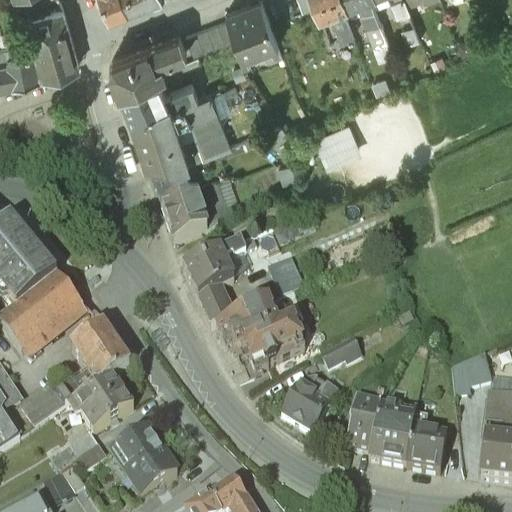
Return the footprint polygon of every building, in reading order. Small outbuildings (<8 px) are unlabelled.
[(15,0),(23,20),(28,37),(33,36),(43,78),(77,69),(78,67),(62,9),(57,0),(15,0)] [(100,0),(108,20),(127,13),(121,0),(100,0)] [(121,0),(127,13),(161,0),(121,0)] [(311,0),(297,0),(302,14),(315,9),(311,0)] [(338,0),(311,0),(315,9),(318,18),(331,13),(334,25),(341,43),(353,39),(342,9),(338,0)] [(370,0),(338,0),(342,9),(357,3),(366,29),(380,24),(370,0)] [(388,0),(396,19),(409,14),(403,0),(388,0)] [(261,2),(226,16),(228,23),(236,43),(243,61),(278,47),(261,2)] [(228,23),(185,39),(193,59),(236,43),(228,23)] [(380,24),(366,29),(374,49),(388,44),(380,24)] [(147,47),(113,60),(110,68),(119,92),(157,76),(164,73),(161,64),(186,53),(179,34),(147,47)] [(9,64),(0,66),(0,88),(38,81),(32,54),(7,59),(9,64)] [(157,76),(119,92),(131,119),(133,125),(198,99),(191,83),(164,94),(157,76)] [(198,99),(133,125),(150,178),(183,165),(230,147),(210,98),(212,97),(211,94),(198,99)] [(325,165),(360,152),(349,123),(314,136),(325,165)] [(281,126),(244,142),(246,148),(265,140),(267,146),(288,137),(281,126)] [(183,165),(150,178),(160,209),(194,198),(183,165)] [(194,198),(160,209),(173,247),(211,235),(235,210),(227,187),(194,198)] [(310,220),(292,227),(298,241),(316,234),(310,220)] [(0,233),(0,301),(11,315),(55,280),(33,253),(31,255),(8,227),(0,233)] [(292,227),(272,235),(279,252),(299,244),(298,241),(292,227)] [(218,257),(182,273),(197,305),(218,295),(233,288),(223,266),(233,262),(234,265),(246,260),(244,254),(241,248),(218,257)] [(255,249),(244,254),(246,260),(257,255),(255,249)] [(292,265),(268,276),(280,303),(294,297),(298,295),(292,280),(298,277),(292,265)] [(11,315),(0,324),(0,331),(21,359),(82,311),(56,279),(55,280),(11,315)] [(218,295),(197,305),(210,333),(216,330),(232,324),(218,295)] [(321,361),(294,297),(280,303),(266,309),(277,336),(294,328),(296,334),(294,334),(303,355),(276,367),(281,380),(321,361)] [(232,324),(216,330),(221,342),(222,342),(223,344),(226,345),(228,350),(233,348),(241,365),(247,362),(254,378),(267,373),(266,371),(276,367),(303,355),(294,334),(296,334),(294,328),(277,336),(266,309),(232,324)] [(102,330),(70,352),(93,385),(98,392),(113,382),(129,371),(102,330)] [(353,345),(321,361),(327,374),(344,365),(346,368),(361,361),(353,345)] [(484,358),(450,372),(453,401),(469,399),(469,392),(490,387),(484,358)] [(0,373),(0,455),(20,443),(2,417),(5,411),(19,402),(0,373)] [(309,379),(300,392),(298,391),(281,418),(312,438),(337,397),(336,396),(343,384),(332,376),(324,388),(309,379)] [(113,382),(98,392),(80,402),(78,403),(72,407),(93,439),(133,413),(113,382)] [(83,385),(58,403),(64,412),(78,403),(80,402),(98,392),(93,385),(89,388),(87,386),(83,385)] [(51,393),(30,407),(43,426),(64,412),(58,403),(51,393)] [(380,409),(361,404),(360,408),(354,406),(349,429),(350,429),(345,447),(369,453),(380,409)] [(43,426),(30,407),(21,412),(34,432),(43,426)] [(415,415),(380,409),(369,453),(368,459),(405,466),(414,419),(415,415)] [(426,422),(414,419),(405,466),(440,473),(445,437),(424,433),(426,422)] [(147,434),(113,456),(130,481),(133,479),(147,499),(177,479),(147,434)] [(90,439),(69,452),(77,463),(97,450),(90,439)] [(511,442),(508,442),(485,440),(481,479),(510,483),(511,470),(511,442)] [(97,450),(77,463),(86,476),(105,463),(97,450)] [(72,472),(62,479),(74,498),(84,491),(72,472)] [(61,478),(41,487),(54,511),(55,511),(74,503),(61,478)] [(233,484),(209,499),(217,511),(230,511),(245,502),(233,484)] [(206,494),(199,498),(203,503),(188,511),(217,511),(209,499),(206,494)] [(45,511),(40,501),(20,511),(45,511)] [(251,511),(245,502),(230,511),(251,511)]
